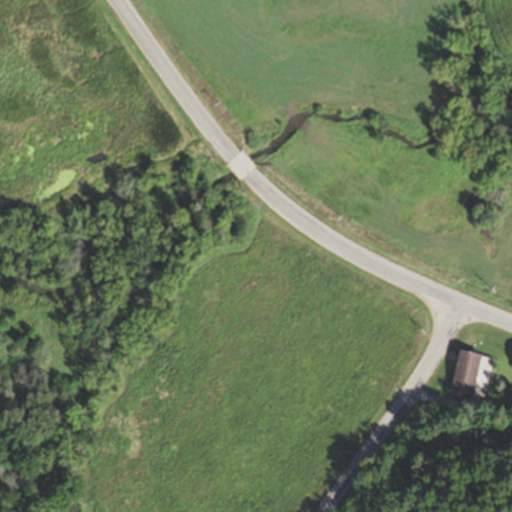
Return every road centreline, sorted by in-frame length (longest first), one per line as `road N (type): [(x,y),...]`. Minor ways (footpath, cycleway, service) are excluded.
road 1 (secondary): [(511,323),(334,240),(251,174)]
road 2 (tertiary): [(326,511),(434,359),(460,303)]
road 3 (secondary): [(234,156),(119,0)]
